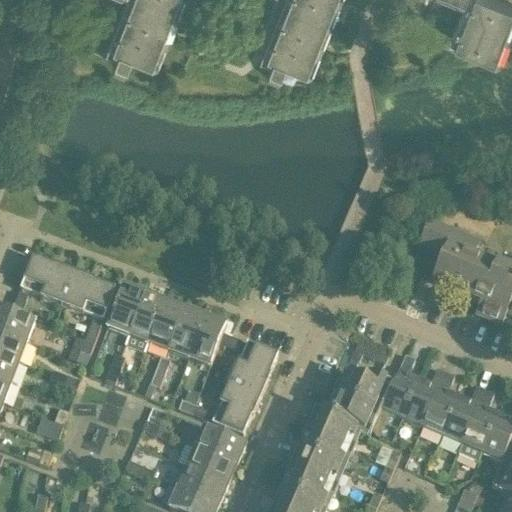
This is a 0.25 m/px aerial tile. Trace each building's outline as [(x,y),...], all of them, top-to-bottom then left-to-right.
[(117,14),(115,21),(120,23),(111,45),(117,47),(110,64),(122,69),(129,52),(151,61),(174,0),(129,0),(123,16),(117,14)] [(272,26),(269,33),(274,35),(265,57),(271,60),(265,77),(276,81),(283,64),(305,73),(334,0),(288,0),(277,28),(272,26)] [(492,58),(506,24),(511,9),(511,5),(497,0),(469,0),(452,41),(492,58)] [(511,274),(475,258),(480,246),(430,224),(418,251),(443,261),(432,286),(481,306),(475,319),(501,330),(506,318),(511,320),(511,274)] [(62,312),(75,278),(59,272),(58,273),(32,263),(20,294),(41,302),(41,304),(62,312)] [(89,283),(75,278),(62,312),(83,320),(83,318),(103,326),(115,295),(88,284),(89,283)] [(128,340),(145,299),(123,291),(107,332),(128,340)] [(145,357),(148,348),(164,306),(145,299),(128,340),(125,350),(145,357)] [(25,307),(16,303),(11,318),(20,321),(25,307)] [(169,356),(185,314),(164,306),(148,348),(169,356)] [(0,313),(0,339),(26,349),(35,327),(20,321),(11,318),(0,313)] [(190,363),(205,321),(185,314),(169,356),(190,363)] [(226,329),(205,321),(190,363),(210,371),(219,347),(223,338),(226,329)] [(91,330),(86,344),(95,348),(101,333),(91,330)] [(223,338),(219,347),(238,354),(241,345),(223,338)] [(26,349),(0,339),(0,361),(19,369),(26,349)] [(90,361),(95,348),(86,344),(81,357),(90,361)] [(238,365),(229,386),(261,401),(268,386),(267,386),(278,360),(248,347),(240,366),(238,365)] [(359,368),(362,360),(366,352),(358,349),(351,365),(359,368)] [(374,365),(377,357),(366,352),(362,360),(374,365)] [(389,362),(377,357),(374,365),(385,370),(389,362)] [(116,359),(111,372),(120,376),(125,363),(116,359)] [(19,369),(0,361),(0,383),(12,388),(19,369)] [(403,424),(419,386),(408,381),(415,364),(406,361),(393,390),(389,400),(382,415),(403,424)] [(161,362),(155,376),(165,380),(170,366),(161,362)] [(359,368),(351,365),(348,373),(355,376),(359,368)] [(114,390),(120,376),(111,372),(106,387),(114,390)] [(355,376),(348,373),(344,381),(350,384),(354,385),(358,377),(355,376)] [(64,390),(68,381),(54,375),(50,385),(64,390)] [(422,433),(445,378),(436,375),(430,391),(419,386),(403,424),(422,433)] [(160,393),(165,380),(155,376),(150,389),(160,393)] [(368,381),(358,377),(354,385),(365,390),(368,381)] [(442,441),(458,403),(447,399),(454,382),(445,378),(422,433),(442,441)] [(81,386),(68,381),(64,390),(77,395),(81,386)] [(368,381),(365,390),(366,390),(370,392),(382,397),(389,400),(393,390),(386,387),(386,388),(368,381)] [(0,407),(4,409),(12,388),(0,383),(0,407)] [(350,384),(341,404),(373,417),(380,420),(382,415),(389,400),(382,397),(370,392),(366,390),(365,390),(354,385),(350,384)] [(255,415),(261,401),(229,386),(219,408),(221,408),(212,428),(242,442),(254,415),(255,415)] [(462,450),(485,395),(476,391),(469,408),(458,403),(442,441),(462,450)] [(482,458),(498,420),(487,416),(494,399),(485,395),(462,450),(458,459),(478,467),(482,458)] [(373,417),(341,404),(333,424),(358,435),(358,436),(371,441),(380,420),(373,417)] [(192,420),(195,410),(182,405),(178,415),(192,420)] [(210,416),(195,410),(192,420),(207,426),(210,416)] [(59,415),(54,428),(63,431),(68,418),(59,415)] [(511,417),(509,425),(498,420),(482,458),(503,467),(511,445),(511,417)] [(352,451),(358,436),(358,435),(333,424),(321,419),(312,440),(353,457),(355,452),(352,451)] [(155,440),(159,431),(146,425),(142,434),(155,440)] [(58,445),(63,431),(54,428),(49,442),(58,445)] [(173,437),(159,431),(155,440),(169,446),(173,437)] [(205,432),(196,453),(236,471),(245,449),(205,432)] [(353,457),(312,440),(303,459),(341,475),(348,460),(351,462),(353,457)] [(511,452),(502,472),(510,476),(511,476),(511,452)] [(236,471),(196,453),(187,472),(227,490),(236,471)] [(44,456),(42,462),(39,469),(39,470),(48,473),(53,459),(44,456)] [(391,457),(386,471),(394,474),(400,461),(391,457)] [(334,490),(341,475),(303,459),(295,479),(336,497),(338,492),(334,490)] [(138,480),(142,470),(129,465),(125,475),(138,480)] [(156,476),(142,470),(138,480),(151,486),(156,476)] [(388,487),(394,474),(386,471),(380,484),(388,487)] [(219,510),(227,490),(187,472),(178,492),(219,510)] [(511,501),(511,476),(510,476),(502,472),(493,493),(501,497),(509,500),(511,501)] [(336,497),(295,479),(286,499),(316,511),(325,511),(330,500),(334,502),(336,497)] [(217,511),(219,510),(178,492),(169,511),(217,511)] [(464,494),(460,503),(473,508),(477,500),(464,494)] [(374,497),(368,511),(371,511),(377,511),(382,501),(374,497)] [(316,511),(286,499),(280,511),(316,511)] [(37,500),(34,511),(44,511),(47,502),(37,500)] [(511,511),(511,501),(509,500),(503,511),(511,511)] [(459,511),(471,511),(473,508),(460,503),(457,511),(459,511)]
